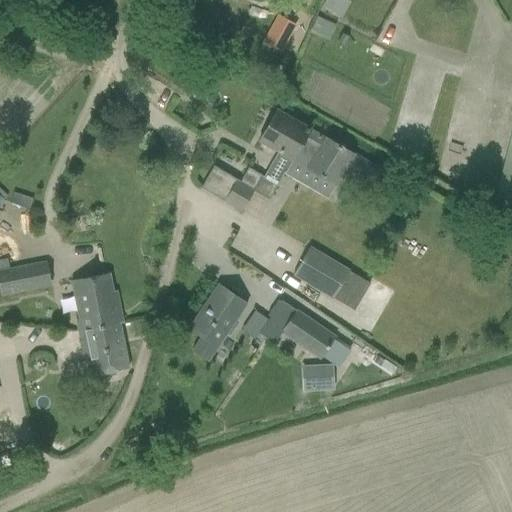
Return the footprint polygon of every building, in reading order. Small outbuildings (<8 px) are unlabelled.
[(342,0),(325,0),(321,7),(339,17),(347,3),(342,0)] [(275,16),(260,42),(278,52),(289,34),(287,33),(280,29),(284,21),(275,16)] [(316,19),(309,34),(326,41),(332,27),(316,19)] [(293,20),(287,33),(289,34),(301,39),(306,27),(293,20)] [(140,73),(181,97),(192,78),(151,54),(140,73)] [(258,142),(291,161),(334,186),(341,173),(363,186),(374,167),(323,138),(308,130),(276,111),(258,142)] [(511,129),(494,203),(511,207),(511,129)] [(241,213),(253,192),(269,201),(277,186),(247,169),(239,182),(213,166),(200,188),(241,213)] [(14,194),(10,204),(28,210),(31,200),(14,194)] [(292,275),(332,298),(348,271),(308,247),(292,275)] [(0,270),(0,296),(49,287),(44,262),(0,270)] [(127,369),(114,307),(117,306),(115,293),(112,294),(108,275),(71,282),(91,376),(99,375),(102,377),(110,375),(112,372),(127,369)] [(235,321),(246,304),(218,284),(187,329),(200,338),(191,351),(207,362),(226,334),(228,336),(237,322),(235,321)] [(269,317),(258,334),(269,342),(269,341),(273,344),(281,333),(320,360),(321,358),(336,368),(350,349),(334,338),(281,301),(279,303),(277,301),(267,316),(269,317)] [(384,360),(379,367),(391,375),(396,369),(384,360)] [(331,366),(302,368),(303,390),(332,389),(331,366)]
